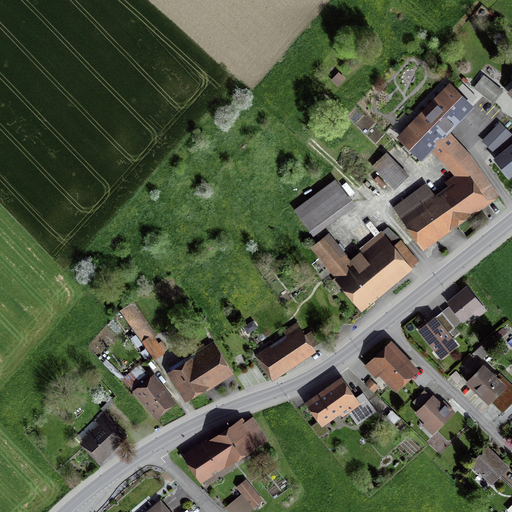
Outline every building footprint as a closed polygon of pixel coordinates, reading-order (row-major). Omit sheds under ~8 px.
[(502,90),(487,79),(478,92),(492,103),(502,90)] [(434,146),(444,156),(458,143),(444,131),(473,108),(449,86),(399,136),(422,156),(434,146)] [(509,138),(497,127),(480,145),(492,157),(509,138)] [(447,182),(454,190),(480,170),(472,161),(458,143),(444,156),(459,174),(447,182)] [(511,178),(511,146),(491,163),(506,183),(511,178)] [(495,191),(480,170),(454,190),(429,207),(424,200),(432,195),(424,185),(391,210),(418,247),(495,191)] [(333,175),(294,208),(313,232),(353,199),(333,175)] [(326,228),(309,243),(336,273),(333,276),(361,308),(411,264),(380,227),(349,254),(326,228)] [(468,288),(449,302),(463,319),(482,305),(468,288)] [(133,303),(122,311),(154,357),(162,352),(156,343),(160,340),(133,303)] [(450,309),(444,314),(454,326),(460,322),(450,309)] [(458,346),(435,317),(418,330),(441,359),(458,346)] [(297,322),(254,352),(272,377),(315,348),(297,322)] [(211,337),(166,368),(187,398),(232,368),(211,337)] [(387,338),(363,360),(376,374),(380,371),(396,388),(416,369),(387,338)] [(487,341),(472,354),(478,362),(493,349),(487,341)] [(483,366),(467,383),(487,401),(503,384),(483,366)] [(151,367),(129,384),(155,417),(176,400),(151,367)] [(345,379),(310,403),(322,421),(340,409),(343,414),(349,410),(358,423),(376,411),(363,392),(357,396),(345,379)] [(511,402),(511,390),(508,387),(493,402),(504,412),(511,402)] [(432,389),(414,407),(423,417),(420,419),(431,430),(454,408),(442,395),(440,397),(432,389)] [(124,432),(108,413),(79,438),(95,457),(124,432)] [(216,439),(229,458),(232,462),(266,438),(250,415),(216,439)] [(229,458),(216,439),(186,459),(199,478),(229,458)] [(488,442),(469,459),(489,481),(508,464),(488,442)] [(248,511),(262,502),(247,482),(239,487),(244,494),(229,506),(233,511),(248,511)] [(175,511),(161,495),(139,511),(189,511),(184,505),(176,511),(175,511)]
